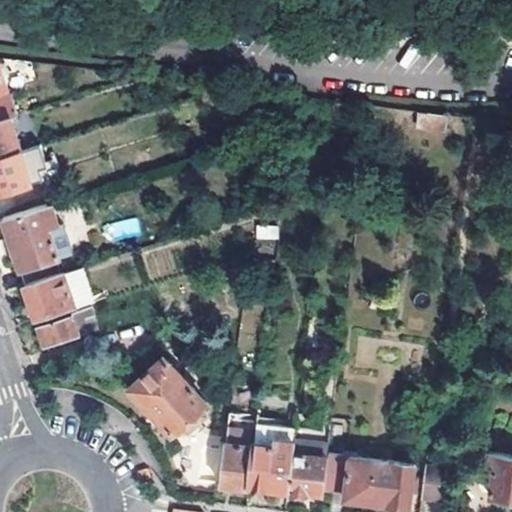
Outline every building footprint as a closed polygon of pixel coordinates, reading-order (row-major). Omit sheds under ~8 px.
[(0,92),(9,90),(0,62),(0,92)] [(0,100),(0,156),(20,150),(10,118),(18,115),(11,96),(0,100)] [(336,100),(334,114),(369,119),(371,105),(336,100)] [(449,115),(420,111),(418,124),(448,128),(449,115)] [(0,156),(0,194),(31,184),(20,150),(0,156)] [(52,203),(4,219),(25,286),(58,275),(59,275),(55,260),(60,258),(50,226),(59,223),(52,203)] [(115,236),(139,232),(137,218),(113,223),(115,236)] [(70,256),(59,223),(50,226),(60,258),(70,256)] [(257,225),(256,238),(278,239),(279,227),(257,225)] [(275,274),(277,259),(267,258),(266,273),(275,274)] [(59,275),(58,275),(69,308),(87,302),(77,269),(59,275)] [(58,275),(25,286),(36,319),(69,308),(58,275)] [(71,314),(38,325),(45,347),(88,334),(85,326),(76,329),(75,325),(93,319),(89,307),(71,312),(71,314)] [(148,374),(131,389),(174,436),(183,428),(189,435),(207,418),(200,412),(207,405),(164,358),(162,360),(151,349),(137,362),(148,374)] [(254,441),(254,446),(249,486),(290,491),(296,442),(296,440),(276,438),(276,443),(254,441)] [(329,446),(296,442),(290,491),(323,495),(324,491),(328,455),(329,446)] [(254,446),(226,443),(221,486),(248,489),(249,486),(254,446)] [(511,456),(490,454),(487,479),(493,480),(492,489),(491,498),(511,499),(511,456)] [(409,508),(414,464),(328,455),(324,491),(347,493),(346,499),(390,504),(390,506),(409,508)] [(444,469),(427,468),(424,497),(440,499),(444,469)] [(438,511),(440,499),(424,497),(421,511),(438,511)]
